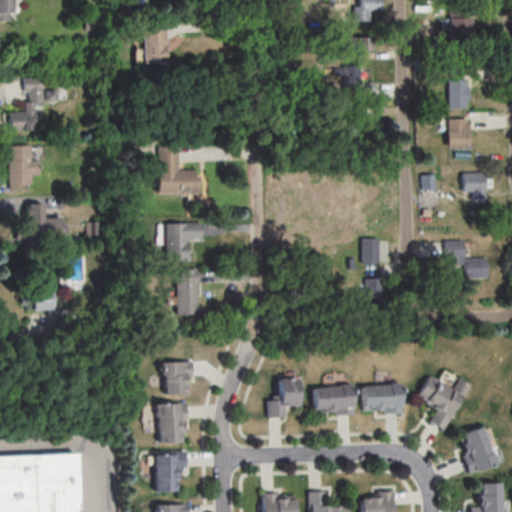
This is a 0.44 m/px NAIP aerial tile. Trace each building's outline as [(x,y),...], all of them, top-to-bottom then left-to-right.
[(355,0),(356,5),(350,5),(351,19),(368,19),(367,8),(379,8),(379,0),(355,0)] [(140,27),(141,61),(149,61),(148,38),(161,38),(160,26),(140,27)] [(33,128),(33,104),(42,104),(41,75),(23,76),(24,111),(7,111),(8,130),(33,128)] [(445,78),(445,107),(465,106),(465,78),(445,78)] [(312,96),(333,95),(332,83),(311,84),(312,96)] [(465,118),(444,118),(445,145),(466,145),(465,118)] [(28,144),(8,144),(7,188),(27,188),(28,172),(36,172),(36,162),(28,162),(28,144)] [(155,145),(155,192),(194,192),(194,169),(175,169),(175,145),(155,145)] [(470,189),(470,197),(483,197),(482,171),(459,172),(460,190),(470,189)] [(59,216),(41,216),(41,202),(24,202),(25,228),(14,228),(14,239),(21,239),(21,246),(31,246),(31,237),(60,236),(59,216)] [(163,259),(185,259),(184,239),(198,239),(198,229),(173,229),(173,240),(162,240),(163,259)] [(375,262),(375,237),(358,237),(357,262),(375,262)] [(463,267),(463,275),(484,275),(484,266),(463,267)] [(174,313),(194,312),(193,269),(174,269),(175,296),(174,296),(174,313)] [(49,308),(48,288),(29,288),(29,309),(49,308)] [(160,393),(183,393),(183,376),(188,376),(188,360),(160,361),(160,393)] [(426,420),(439,428),(457,394),(433,381),(431,385),(421,380),(413,396),(433,406),(426,420)] [(357,385),(358,411),(397,409),(397,393),(385,394),(385,384),(357,385)] [(309,396),(309,411),(348,411),(348,395),(309,396)] [(154,442),(178,441),(178,420),(182,420),(182,401),(153,402),(154,442)] [(452,438),(468,471),(490,461),(474,427),(452,438)] [(151,490),(174,490),(174,467),(182,466),(182,452),(151,452),(151,490)] [(0,511),(0,455),(71,453),(73,511),(0,511)] [(474,505),(466,506),(466,511),(497,511),(497,482),(474,482),(474,505)] [(356,511),(388,511),(388,490),(365,491),(365,498),(357,498),(356,511)] [(291,511),(291,492),(258,493),(258,511),(291,511)] [(306,511),(344,511),(344,505),(314,505),(313,494),(306,494),(306,511)] [(154,511),(180,511),(181,503),(154,503),(154,511)]
